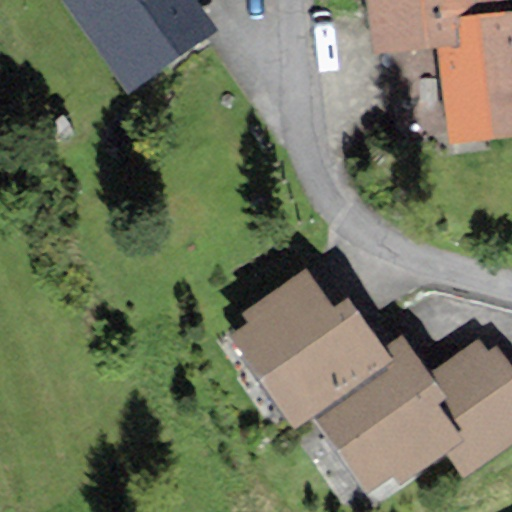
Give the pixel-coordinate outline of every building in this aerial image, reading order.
[(61,0),(125,92),(215,31),(194,0),(61,0)] [(511,139),(511,0),(364,0),(370,55),(439,47),(450,146),(511,139)] [(249,323),(228,338),(295,430),(312,418),(391,361),(382,348),(346,299),(334,308),(305,268),(242,313),(249,323)] [(430,373),(410,347),(401,334),(382,348),(391,361),(312,418),(366,493),(391,475),(398,485),(443,452),(453,445),(461,439),(437,406),(448,398),(430,373)] [(479,338),(430,373),(448,398),(437,406),(461,439),(453,445),(443,452),(464,481),(511,445),(511,370),(495,347),(489,351),(479,338)]
